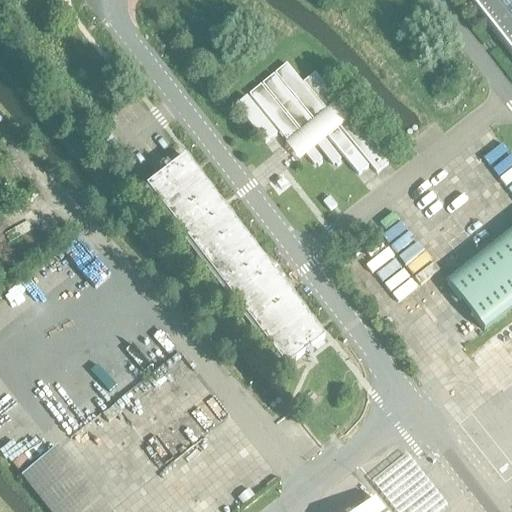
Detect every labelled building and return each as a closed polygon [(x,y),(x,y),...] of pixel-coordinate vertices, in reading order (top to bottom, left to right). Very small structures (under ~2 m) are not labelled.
[(511,0),(449,0),(511,80),(511,0)] [(389,165),(337,102),(315,75),(303,85),(287,65),(250,96),(287,142),(286,144),(299,161),(340,128),(377,174),(389,165)] [(146,187),(285,368),(324,339),(184,157),(146,187)] [(0,168),(0,185),(7,193),(22,179),(7,162),(0,168)] [(511,321),(457,365),(511,438),(511,321)] [(22,476),(49,511),(97,511),(51,453),(22,476)] [(359,511),(383,511),(374,501),(359,511)]
